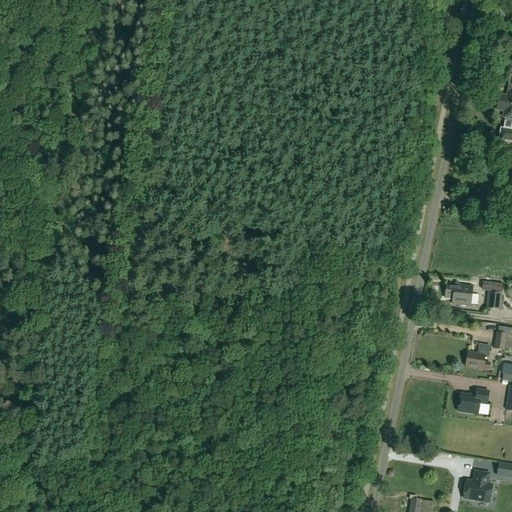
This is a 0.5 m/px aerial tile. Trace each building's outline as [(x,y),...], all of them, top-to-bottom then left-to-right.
[(506,120),(511,121),(511,120),(511,93),(509,93),(510,85),(511,85),(511,77),(510,85),(508,93),(507,98),(500,96),(497,110),(505,111),(504,117),(505,117),(506,120)] [(463,285),(446,283),(444,298),(461,300),(463,285)] [(501,286),(482,284),(481,291),(501,293),(501,291),(502,290),(502,288),(501,287),(501,286)] [(497,333),(496,333),(494,349),(504,351),(505,341),(511,342),(511,327),(510,328),(510,329),(498,326),(497,333)] [(481,346),(489,347),(489,336),(481,336),(481,346)] [(488,370),(489,363),(484,362),(485,356),(467,353),(465,367),(482,370),(482,369),(488,370)] [(511,365),(503,364),(501,373),(511,375),(511,365)] [(457,412),(478,415),(480,404),(487,405),(489,391),(474,389),(474,395),(459,393),(457,412)] [(453,494),(461,467),(441,462),(439,471),(442,472),(437,490),(453,494)] [(491,488),(492,486),(491,485),(487,485),(489,475),(475,472),(474,480),(474,483),(466,481),(463,499),(489,503),(491,488)] [(430,511),(431,496),(411,495),(410,511),(430,511)]
